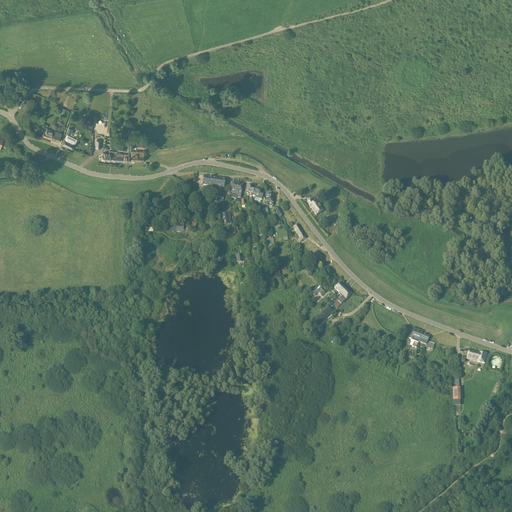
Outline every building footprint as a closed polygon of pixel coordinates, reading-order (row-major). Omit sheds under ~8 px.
[(59,142),(60,137),(62,133),(55,131),(56,127),(52,127),(51,130),(53,131),(51,139),(59,142)] [(51,130),(48,129),(47,132),(44,132),(42,137),(51,139),(53,131),(51,130)] [(73,149),(75,145),(75,144),(77,140),(67,135),(65,140),(62,145),(73,149)] [(123,151),(123,148),(118,148),(117,156),(116,161),(128,162),(129,155),(120,154),(120,151),(123,151)] [(143,162),(144,152),(132,151),(131,161),(143,162)] [(116,161),(117,156),(114,155),(114,154),(102,153),(102,160),(116,161)] [(204,176),(203,185),(207,186),(219,188),(217,203),(223,204),(225,188),(224,188),(225,184),(225,181),(225,179),(204,176)] [(230,187),(229,195),(231,195),(231,198),(236,199),(237,198),(236,198),(237,194),(236,193),(238,183),(233,182),(232,187),(230,187)] [(252,198),(252,194),(254,186),(247,185),(245,193),(246,193),(245,196),(252,198)] [(252,198),(252,199),(255,199),(262,201),(262,200),(262,197),(263,194),(260,194),(261,189),(254,187),(254,186),(252,194),(252,198)] [(267,194),(265,201),(266,205),(272,207),(273,203),(275,195),(267,194)] [(313,203),(311,200),(307,202),(310,205),(309,206),(316,215),(324,210),(317,200),(313,203)] [(279,207),(275,209),(280,217),(283,215),(279,207)] [(224,225),(231,223),(230,213),(222,214),(224,225)] [(298,235),(302,232),(296,222),(293,224),(293,227),(298,235)] [(300,242),(306,238),(302,232),(298,235),(300,238),(298,239),(300,242)] [(339,294),(345,287),(340,282),(334,288),(335,288),(332,291),(335,294),(338,291),(339,293),(339,294)] [(341,297),(337,301),(341,305),(346,299),(352,294),(345,287),(340,293),(341,294),(340,295),(340,296),(341,297)] [(318,326),(333,312),(329,307),(314,321),(318,326)] [(415,330),(411,339),(415,340),(412,346),(416,348),(418,342),(422,333),(415,330)] [(427,342),(427,340),(429,336),(422,333),(418,342),(424,344),(425,341),(427,342)] [(433,354),(434,350),(431,349),(433,344),(428,342),(427,347),(426,352),(433,354)] [(484,364),(487,354),(469,349),(467,359),(484,364)] [(453,406),(461,406),(460,400),(461,400),(460,388),(453,388),(453,400),(453,406)]
